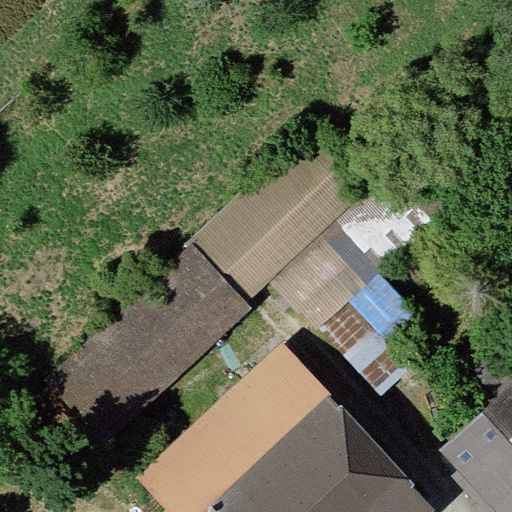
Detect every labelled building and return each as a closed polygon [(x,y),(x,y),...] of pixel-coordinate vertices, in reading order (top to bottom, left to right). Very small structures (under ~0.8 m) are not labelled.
[(511,124),(511,103),(502,113),(511,124)] [(105,428),(371,191),(318,133),(53,369),(105,428)] [(280,279),(354,357),(411,304),(337,225),(280,279)] [(138,476),(170,511),(443,511),(445,511),(291,340),(138,476)] [(511,511),(511,386),(439,452),(493,511),(511,511)]
